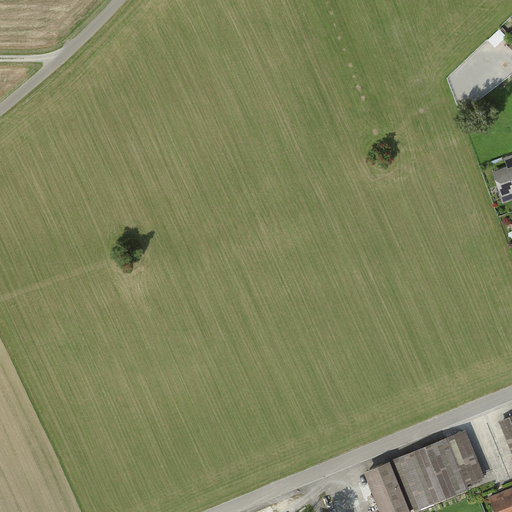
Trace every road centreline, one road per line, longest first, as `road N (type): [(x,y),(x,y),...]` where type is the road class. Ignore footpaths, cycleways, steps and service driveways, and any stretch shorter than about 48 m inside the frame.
road 1 (residential): [(511,393),(213,511)]
road 2 (unclassified): [(121,0),(0,112)]
